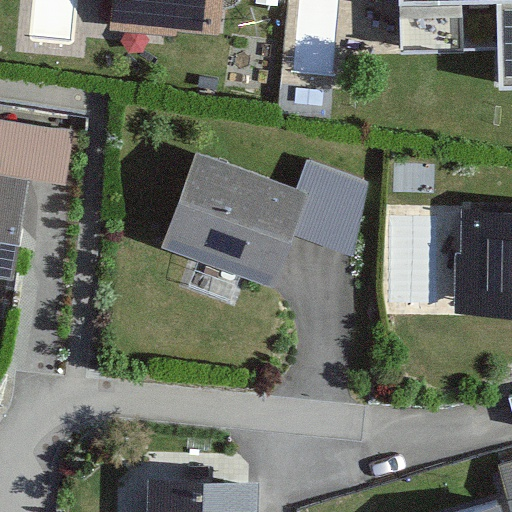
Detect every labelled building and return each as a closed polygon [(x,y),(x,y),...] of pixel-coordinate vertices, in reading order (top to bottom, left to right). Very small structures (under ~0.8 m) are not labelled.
[(110,0),(109,14),(216,23),(218,0),(110,0)] [(511,0),(396,0),(401,45),(499,47),(497,76),(511,76),(511,0)] [(0,260),(13,262),(26,166),(64,171),(71,117),(0,107),(0,260)] [(194,132),(158,232),(273,273),(292,223),(349,244),(374,175),(299,148),(292,167),(194,132)] [(511,214),(466,212),(461,316),(511,318),(511,214)] [(511,381),(501,384),(510,422),(511,421),(511,381)] [(511,453),(500,457),(511,501),(511,453)] [(257,511),(259,484),(149,480),(147,511),(257,511)] [(505,511),(499,489),(422,511),(505,511)]
